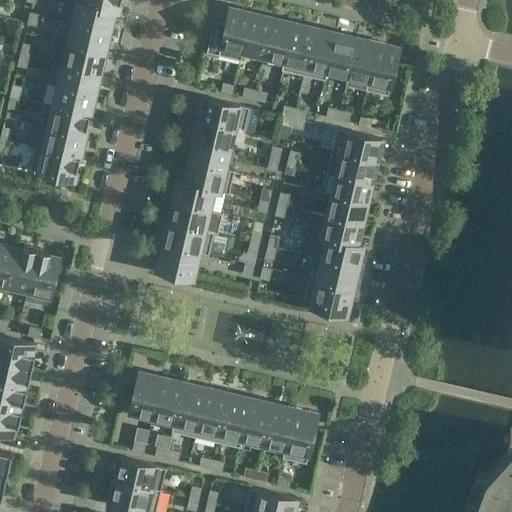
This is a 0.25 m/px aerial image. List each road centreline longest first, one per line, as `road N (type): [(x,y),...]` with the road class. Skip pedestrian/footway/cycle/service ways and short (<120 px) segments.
road 1 (residential): [(159,0),(40,511)]
road 2 (residential): [(349,511),(458,46)]
